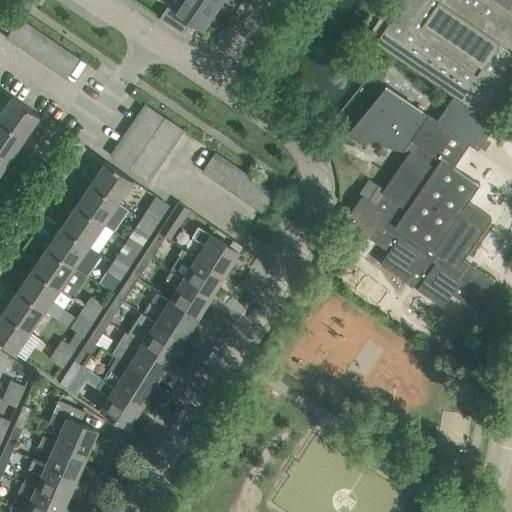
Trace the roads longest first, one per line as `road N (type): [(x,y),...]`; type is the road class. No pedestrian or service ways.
road 1 (residential): [(128,511),(305,211),(310,163),(286,122),(208,73)]
road 2 (residential): [(0,262),(151,35)]
road 3 (residential): [(476,511),(511,390)]
